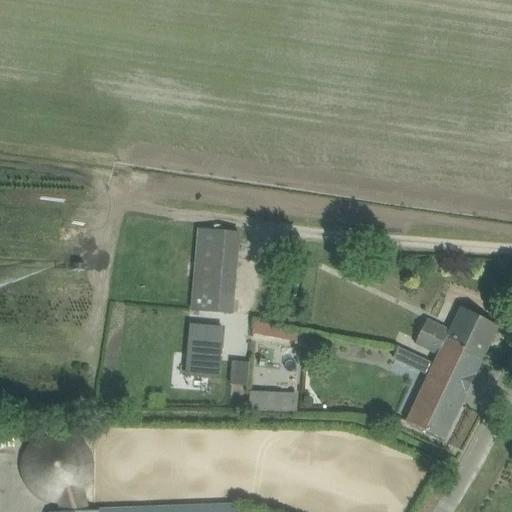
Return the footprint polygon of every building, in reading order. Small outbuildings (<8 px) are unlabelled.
[(193,310),(236,311),(239,229),(196,227),(193,310)] [(472,384),(500,326),(462,308),(451,331),(428,320),(416,344),(439,355),(434,365),(472,384)] [(191,325),(186,375),(218,378),(223,328),(191,325)] [(305,339),(254,329),(251,340),(302,351),(305,339)] [(429,370),(432,359),(400,348),(397,359),(429,370)] [(249,364),(232,363),(230,387),(247,388),(249,364)] [(444,440),(472,384),(434,365),(428,377),(406,422),(444,440)] [(252,394),(252,410),(296,412),(296,396),(252,394)] [(28,502),(86,499),(85,489),(78,490),(77,477),(86,477),(84,436),(25,439),(28,502)]
